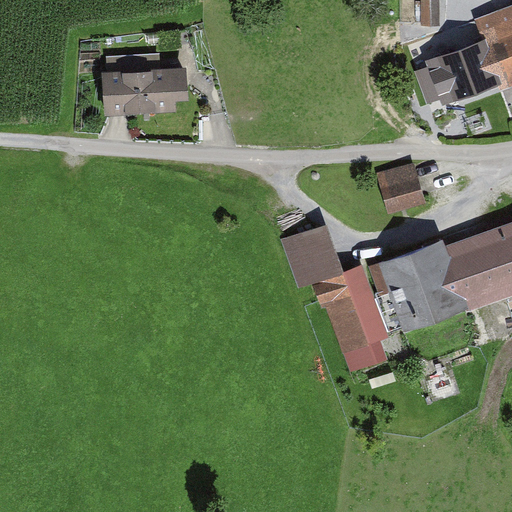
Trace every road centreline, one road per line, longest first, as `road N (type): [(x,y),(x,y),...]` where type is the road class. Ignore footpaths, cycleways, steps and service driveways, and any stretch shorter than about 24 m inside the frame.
road 1 (track): [(511,150),(275,160),(0,140)]
road 2 (track): [(275,160),(307,207),(350,235),(381,243),(437,222),(510,151)]
